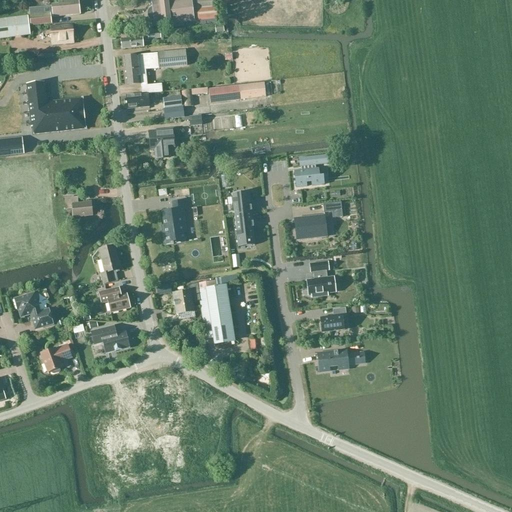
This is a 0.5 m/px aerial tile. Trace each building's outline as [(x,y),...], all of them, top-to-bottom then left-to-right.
[(53,18),(80,15),(78,0),(68,0),(58,1),(58,5),(52,6),(53,18)] [(155,27),(175,24),(175,28),(184,26),(183,23),(198,21),(198,26),(206,25),(206,24),(217,23),(217,19),(218,19),(216,7),(197,9),(196,0),(171,0),(151,3),(152,6),(151,6),(149,7),(148,8),(148,9),(147,10),(147,11),(147,12),(147,14),(147,15),(147,16),(148,17),(149,18),(150,19),(151,20),(153,20),(154,20),(155,27)] [(51,24),(50,13),(29,15),(30,26),(51,24)] [(0,39),(30,36),(27,17),(0,20),(0,39)] [(52,47),(73,44),(71,25),(49,28),(52,47)] [(160,31),(147,32),(148,41),(149,41),(161,39),(160,31)] [(142,37),(121,39),(122,50),(144,48),(143,43),(149,42),(149,41),(148,41),(147,32),(142,33),(142,37)] [(123,73),(145,71),(187,66),(185,51),(122,58),(123,73)] [(142,95),(148,95),(162,93),(161,85),(147,86),(145,71),(123,73),(124,87),(141,85),(142,95)] [(86,131),(83,99),(44,104),(41,83),(26,85),(30,128),(32,127),(34,135),(86,131)] [(210,104),(266,98),(264,84),(208,90),(209,100),(210,104)] [(192,106),(191,95),(191,90),(182,91),(183,107),(185,107),(192,106)] [(127,111),(149,108),(148,95),(142,95),(126,96),(127,111)] [(164,108),(181,107),(180,97),(163,99),(164,108)] [(165,120),(186,118),(185,107),(183,107),(164,109),(165,120)] [(202,126),(201,116),(189,118),(190,127),(202,126)] [(155,160),(170,158),(170,149),(175,149),(173,131),(149,133),(150,150),(154,150),(155,160)] [(22,138),(0,140),(0,156),(23,154),(22,138)] [(296,187),(296,188),(307,187),(306,183),(311,183),(311,186),(324,185),(324,184),(323,184),(322,177),(323,177),(323,176),(317,177),(316,169),(318,169),(318,168),(315,169),(315,166),(318,165),(316,165),(316,157),(327,156),(327,155),(298,159),(299,159),(300,167),(299,167),(299,168),(300,167),(301,170),(294,171),(294,172),(295,172),(297,187),(296,187)] [(234,217),(251,215),(249,192),(232,194),(234,217)] [(90,203),(77,204),(77,198),(64,199),(65,210),(72,210),(73,218),(92,217),(90,203)] [(188,210),(186,201),(171,203),(173,210),(163,212),(164,226),(161,227),(164,245),(185,242),(183,233),(186,232),(185,225),(201,223),(200,219),(186,221),(184,210),(188,210)] [(323,205),(324,213),(332,212),(342,211),(341,203),(331,204),(323,205)] [(255,246),(251,215),(234,217),(238,247),(239,247),(238,244),(248,243),(248,244),(251,244),(251,243),(254,243),(254,246),(255,246)] [(297,240),(326,236),(324,216),(294,220),(297,240)] [(115,272),(120,271),(114,247),(99,250),(105,274),(101,275),(103,285),(117,282),(115,272)] [(239,255),(231,256),(232,268),(240,267),(239,255)] [(311,273),(312,273),(313,280),(306,281),(308,296),(311,296),(312,298),(328,296),(327,294),(335,293),(333,278),(327,279),(326,271),(329,271),(328,263),(310,265),(311,273)] [(226,277),(215,279),(215,280),(216,287),(223,286),(227,286),(226,283),(237,281),(236,278),(236,275),(226,277)] [(215,280),(197,284),(198,291),(217,289),(216,287),(215,280)] [(188,293),(173,295),(176,315),(193,312),(192,299),(199,298),(198,291),(197,284),(189,285),(190,287),(187,287),(188,293)] [(217,289),(198,291),(199,298),(205,339),(214,338),(214,344),(231,341),(229,331),(231,331),(230,326),(229,326),(223,286),(216,287),(217,289)] [(120,296),(119,288),(99,293),(102,303),(108,302),(111,313),(130,308),(129,305),(130,303),(129,299),(127,297),(126,294),(120,296)] [(40,312),(38,304),(34,293),(14,299),(17,311),(18,311),(20,318),(30,315),(35,331),(54,325),(49,309),(40,312)] [(342,316),(346,316),(345,309),(333,310),(334,317),(320,318),(322,333),(344,330),(342,316)] [(88,313),(82,315),(83,321),(90,320),(88,313)] [(72,334),(83,331),(81,324),(70,327),(72,334)] [(105,354),(130,348),(126,331),(116,333),(114,326),(90,332),(94,346),(103,344),(105,354)] [(203,333),(196,334),(197,342),(205,341),(203,333)] [(55,349),(40,354),(47,373),(50,372),(51,373),(53,374),(59,372),(60,370),(59,368),(62,367),(60,362),(72,358),(67,345),(55,350),(55,349)] [(329,368),(358,364),(357,353),(346,355),(346,351),(318,354),(319,363),(321,363),(322,372),(329,371),(329,368)] [(232,377),(238,368),(233,364),(227,374),(232,377)] [(136,431),(177,429),(175,379),(134,381),(136,431)] [(212,401),(195,401),(195,417),(189,417),(189,428),(195,428),(195,433),(213,432),(212,401)] [(128,451),(129,429),(106,428),(104,449),(128,451)] [(152,438),(133,438),(133,450),(152,450),(152,438)] [(178,468),(178,456),(161,456),(162,469),(178,468)]
